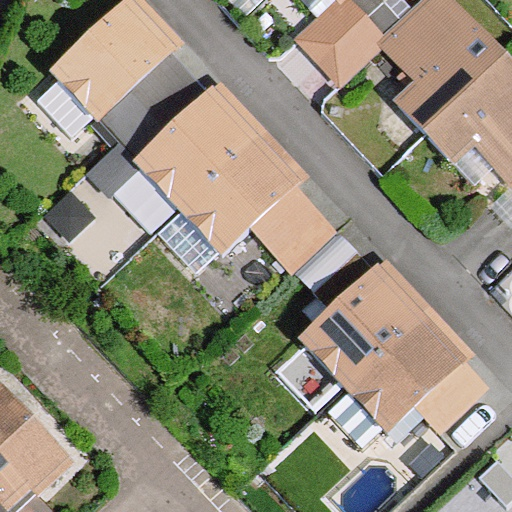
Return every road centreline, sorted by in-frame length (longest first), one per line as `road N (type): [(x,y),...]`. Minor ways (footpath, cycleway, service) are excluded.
road 1 (residential): [(511,359),(182,0)]
road 2 (residential): [(0,289),(207,511)]
